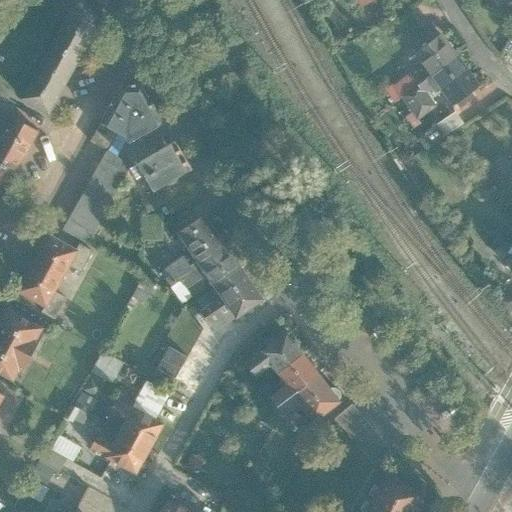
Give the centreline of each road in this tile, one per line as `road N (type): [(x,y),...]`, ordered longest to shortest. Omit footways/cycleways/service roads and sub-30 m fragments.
road 1 (residential): [(299,288),(135,43)]
road 2 (residential): [(136,511),(225,350),(299,288)]
road 3 (residential): [(486,490),(432,456),(299,288)]
road 4 (residential): [(135,43),(108,74),(0,262)]
